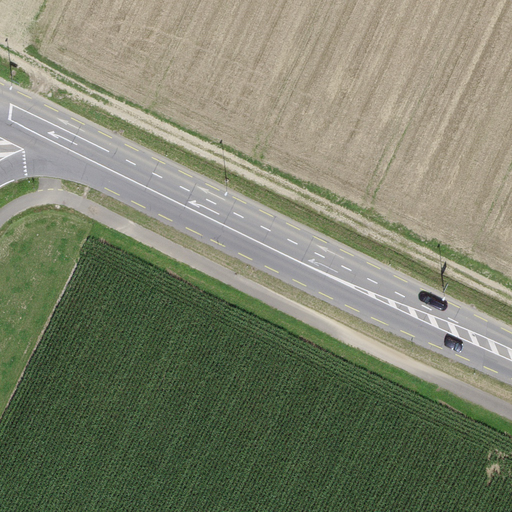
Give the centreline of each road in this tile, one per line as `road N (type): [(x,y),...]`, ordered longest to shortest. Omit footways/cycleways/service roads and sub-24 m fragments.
road 1 (track): [(511,300),(0,49)]
road 2 (primary): [(66,148),(511,357)]
